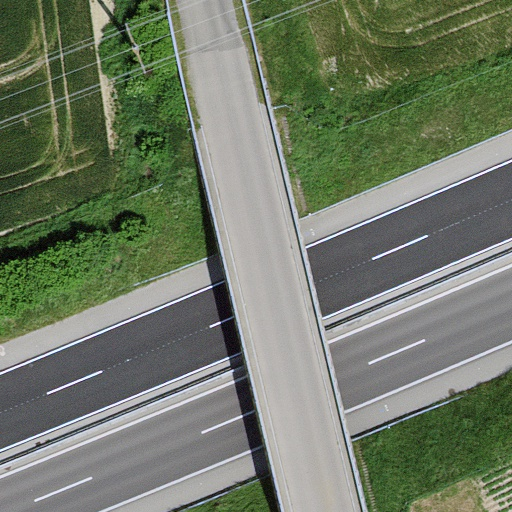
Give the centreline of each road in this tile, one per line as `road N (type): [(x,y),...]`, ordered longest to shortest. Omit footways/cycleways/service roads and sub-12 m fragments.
road 1 (motorway): [(511,198),(0,411)]
road 2 (motorway): [(3,511),(511,301)]
road 3 (unclassified): [(324,511),(203,0)]
